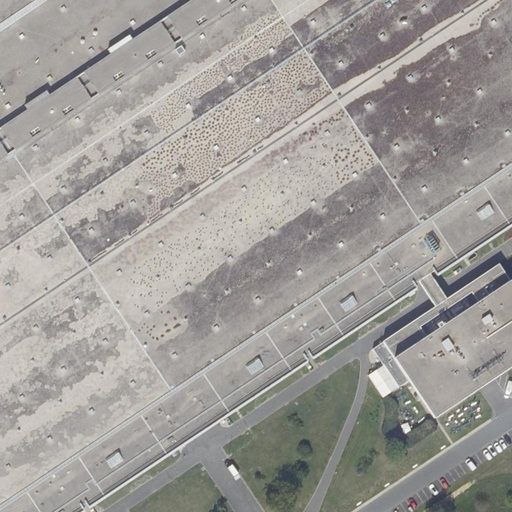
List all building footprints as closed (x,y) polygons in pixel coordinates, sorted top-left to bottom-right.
[(511,0),(0,0),(0,511),(73,511),(205,425),(418,283),(430,275),(511,221),(511,0)] [(510,281),(499,264),(446,300),(434,308),(382,341),(394,359),(399,355),(425,338),(419,328),(471,294),(477,304),(503,286),(510,281)] [(441,293),(430,275),(418,283),(429,301),(434,308),(446,300),(441,293)] [(394,359),(395,361),(433,419),(478,389),(504,372),(511,366),(511,284),(510,281),(503,286),(511,298),(511,351),(430,406),(399,355),(394,359)] [(433,333),(425,338),(399,355),(430,406),(511,351),(511,298),(503,286),(477,304),(469,309),(465,302),(432,324),(430,328),(431,331),(433,333)]
